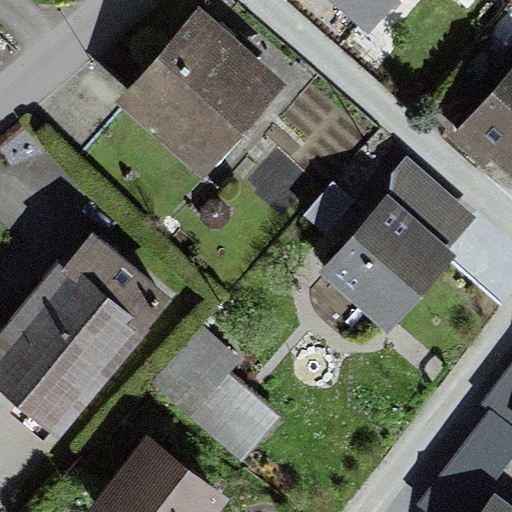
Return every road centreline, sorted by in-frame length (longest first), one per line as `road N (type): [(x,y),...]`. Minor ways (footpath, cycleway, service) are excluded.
road 1 (residential): [(359,511),(511,325),(511,202),(268,0)]
road 2 (residential): [(0,106),(118,0)]
